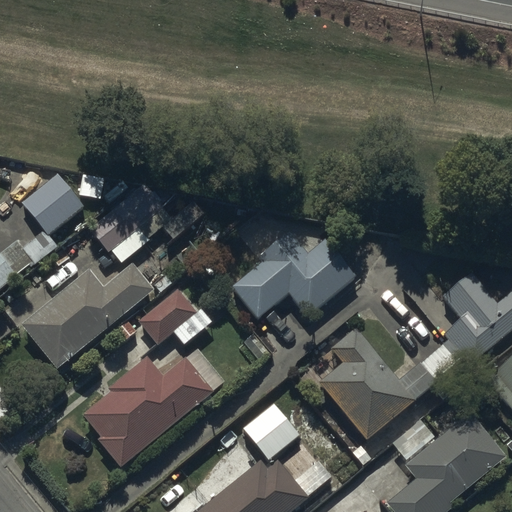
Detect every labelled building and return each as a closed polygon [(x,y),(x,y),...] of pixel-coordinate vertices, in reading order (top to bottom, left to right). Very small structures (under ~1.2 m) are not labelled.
[(57,182),(22,210),(48,242),(83,214),(57,182)] [(91,239),(110,261),(139,236),(148,246),(173,224),(145,192),(91,239)] [(163,234),(174,247),(197,229),(186,216),(163,234)] [(57,254),(43,239),(25,253),(19,246),(0,260),(0,300),(19,285),(18,283),(33,269),(37,273),(57,254)] [(232,295),(258,328),(290,303),(308,327),(356,288),(324,248),(307,261),(292,242),(259,267),(263,271),(232,295)] [(59,379),(154,300),(133,274),(105,298),(89,280),(23,336),(59,379)] [(462,369),(462,368),(464,366),(471,374),(511,338),(511,301),(499,313),(471,280),(443,305),(462,328),(445,342),(449,347),(446,350),(444,352),(416,377),(400,390),(357,338),(332,360),(343,374),(320,393),(369,452),(417,411),(416,409),(432,395),(436,392),(462,369)] [(179,298),(139,329),(158,354),(175,341),(184,353),(212,331),(200,316),(196,320),(179,298)] [(194,348),(154,372),(149,366),(111,398),(113,401),(84,426),(101,447),(98,449),(122,477),(203,409),(206,413),(216,404),(213,400),(225,390),(199,359),(201,357),(194,348)] [(511,364),(487,385),(511,416),(511,364)] [(0,392),(0,427),(1,430),(17,420),(0,392)] [(274,412),(244,437),(270,469),(300,444),(274,412)] [(452,511),(506,464),(468,420),(407,474),(418,486),(388,511),(452,511)] [(425,421),(391,449),(398,458),(393,462),(399,470),(404,466),(407,469),(442,440),(425,421)] [(303,511),(308,509),(278,473),(269,481),(262,472),(213,511),(303,511)]
